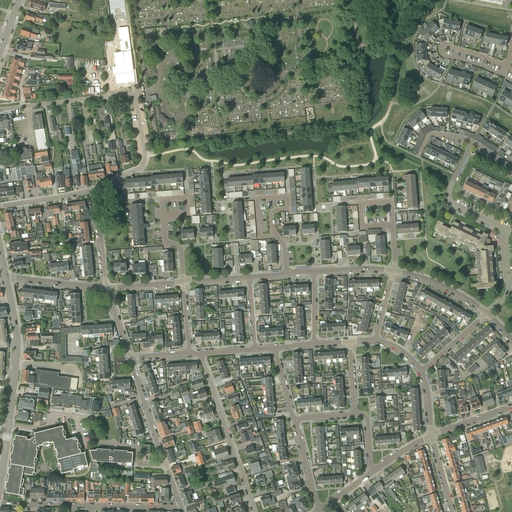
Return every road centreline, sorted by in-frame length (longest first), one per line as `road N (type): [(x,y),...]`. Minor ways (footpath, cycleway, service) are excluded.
road 1 (residential): [(165,462),(137,463),(137,447),(102,444),(90,417),(55,413),(45,428),(8,425)]
road 2 (residential): [(181,506),(0,505)]
road 3 (residential): [(253,511),(200,353)]
road 4 (residential): [(511,81),(440,54),(446,44),(505,67)]
road 5 (residential): [(0,109),(134,93)]
road 6 (residential): [(94,189),(143,163),(134,93)]
road 7 (residential): [(471,141),(449,201),(504,227)]
